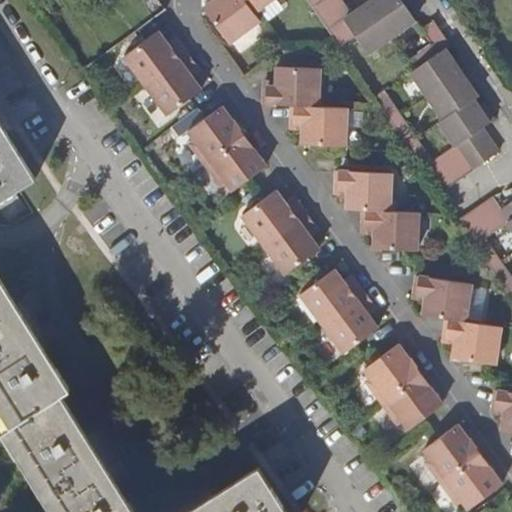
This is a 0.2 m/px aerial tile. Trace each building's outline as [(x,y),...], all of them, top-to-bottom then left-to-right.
[(228,46),(260,23),(254,15),(243,0),(216,0),(214,1),(203,9),(228,46)] [(243,0),(254,15),(274,0),(243,0)] [(306,0),(339,46),(355,35),(367,51),(415,18),(404,2),(407,0),(369,0),(352,12),(343,0),(306,0)] [(384,88),(373,95),(440,193),(501,152),(484,127),(493,121),(484,109),(481,111),(476,105),(472,98),(477,95),(445,50),(451,45),(433,20),(421,28),(431,42),(406,59),(413,69),(409,71),(442,119),(437,122),(453,145),(433,159),(384,88)] [(121,57),(143,86),(186,55),(178,43),(169,49),(164,42),(156,31),(121,57)] [(164,42),(169,49),(178,43),(172,36),(164,42)] [(186,55),(143,86),(165,116),(199,90),(192,80),(187,74),(196,68),(186,55)] [(320,68),(276,65),(275,78),(274,87),(263,86),(262,101),(290,103),(318,105),(320,68)] [(200,73),(196,68),(187,74),(192,80),(200,73)] [(264,77),(263,86),(274,87),(275,78),(264,77)] [(476,105),(481,111),(484,109),(493,121),(496,119),(483,101),(476,105)] [(318,105),(290,103),(288,119),(301,120),(300,128),(299,141),(343,145),(346,107),(318,105)] [(187,146),(203,166),(243,137),(245,135),(234,120),(232,121),(221,106),(185,132),(192,142),(187,146)] [(301,120),(288,119),(288,127),(300,128),(301,120)] [(35,180),(0,124),(0,210),(7,221),(25,210),(14,193),(35,180)] [(243,137),(203,166),(218,186),(223,183),(230,191),(265,166),(243,137)] [(392,174),(336,171),(335,187),(347,187),(347,196),(346,210),(362,210),(390,212),(392,174)] [(347,187),(335,187),(334,195),(347,196),(347,187)] [(240,216),(261,245),(304,213),(295,201),(288,207),(283,200),(275,190),(240,216)] [(497,194),(458,220),(511,297),(511,269),(490,237),(511,222),(511,202),(506,207),(497,194)] [(283,200),(288,207),(295,201),(290,195),(283,200)] [(362,210),(361,226),(373,227),(372,234),(372,249),(416,252),(418,214),(390,212),(362,210)] [(304,213),(261,245),(283,274),(318,247),(310,237),(306,231),(313,225),(304,213)] [(318,231),(313,225),(306,231),(310,237),(318,231)] [(298,293),(321,323),(363,292),(355,280),(347,286),(342,279),(333,267),(298,293)] [(350,273),(342,279),(347,286),(355,280),(350,273)] [(473,285),(416,277),(414,292),(426,294),(425,301),(422,316),(446,319),(467,323),(473,285)] [(71,393),(0,281),(0,413),(12,432),(4,438),(51,511),(289,511),(261,467),(191,511),(135,511),(63,398),(71,393)] [(363,292),(321,323),(342,353),(377,327),(364,309),(372,303),(363,292)] [(426,294),(414,292),(413,300),(425,301),(426,294)] [(364,309),(369,315),(377,310),(372,303),(364,309)] [(467,323),(446,319),(444,336),(457,338),(456,346),(454,360),(498,367),(505,329),(467,323)] [(457,338),(444,336),(442,344),(456,346),(457,338)] [(363,382),(379,403),(419,373),(421,371),(411,358),(409,360),(396,343),(362,369),(369,377),(363,382)] [(419,373),(379,403),(395,423),(400,419),(407,428),(441,402),(419,373)] [(511,391),(494,389),(492,404),(503,406),(502,414),(500,429),(511,430),(511,391)] [(503,406),(492,404),(491,413),(502,414),(503,406)] [(424,462),(440,483),(480,454),(482,452),(471,438),(469,440),(456,423),(422,448),(430,458),(424,462)] [(480,454),(440,483),(455,504),(461,500),(468,509),(502,483),(480,454)]
